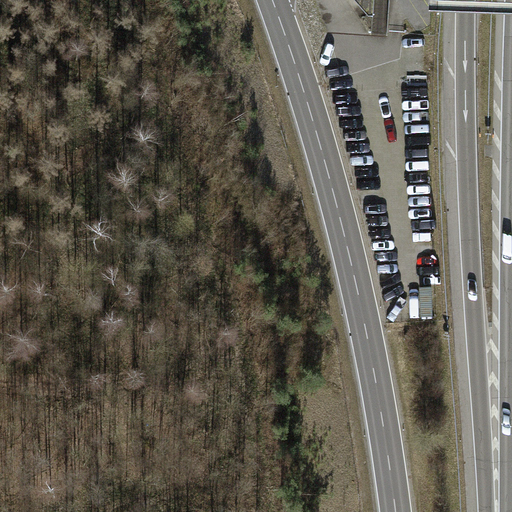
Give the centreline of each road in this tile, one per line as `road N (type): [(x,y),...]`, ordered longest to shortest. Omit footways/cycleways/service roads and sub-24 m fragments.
road 1 (primary): [(396,511),(336,204),(272,0)]
road 2 (trunk): [(467,0),(469,202),(490,511)]
road 3 (trunk): [(511,147),(509,511)]
